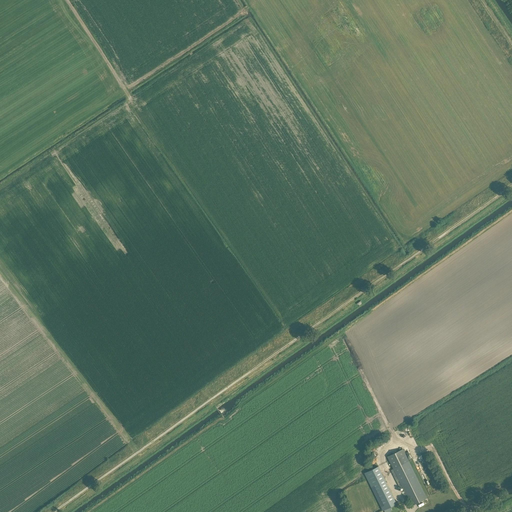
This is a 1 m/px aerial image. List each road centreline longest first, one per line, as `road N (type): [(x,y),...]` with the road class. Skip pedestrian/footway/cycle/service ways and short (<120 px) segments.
road 1 (track): [(511,196),(67,511)]
road 2 (track): [(247,8),(127,89),(66,0)]
road 3 (track): [(127,89),(130,101),(0,186)]
